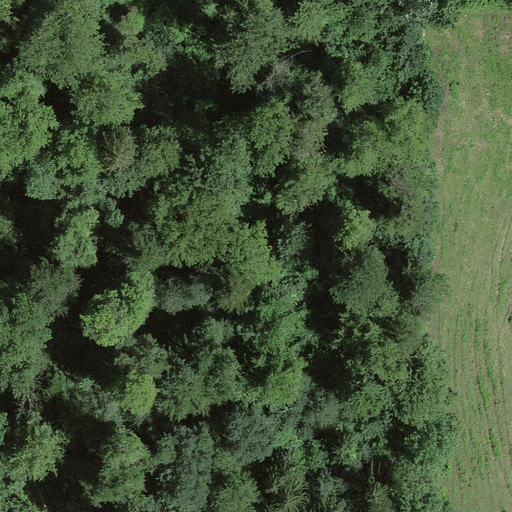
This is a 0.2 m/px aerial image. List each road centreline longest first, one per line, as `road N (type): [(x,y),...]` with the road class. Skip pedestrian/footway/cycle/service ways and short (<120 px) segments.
road 1 (track): [(417,0),(417,304),(433,511)]
road 2 (track): [(49,511),(0,401)]
